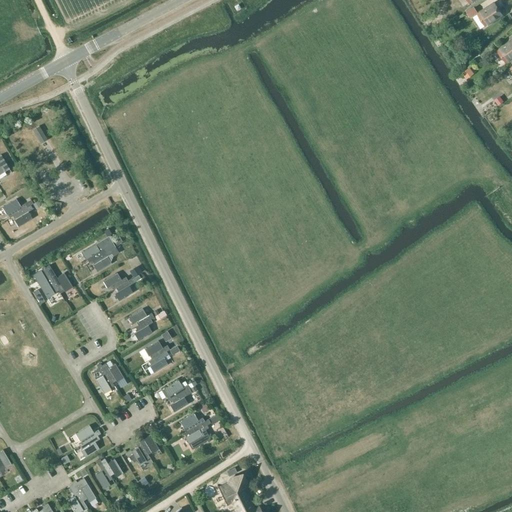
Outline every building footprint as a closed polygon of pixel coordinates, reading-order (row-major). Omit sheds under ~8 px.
[(494,3),(478,14),(485,25),(502,14),(494,3)] [(511,57),(511,39),(498,50),(506,62),(511,57)] [(39,126),(32,130),(40,143),(47,139),(39,126)] [(0,173),(9,168),(1,155),(0,155),(0,173)] [(12,216),(30,205),(33,203),(31,199),(20,205),(16,198),(2,207),(6,214),(7,213),(9,217),(12,216)] [(33,208),(30,205),(12,216),(14,219),(18,226),(32,218),(28,211),(33,208)] [(95,243),(81,252),(86,259),(86,258),(89,262),(92,260),(109,249),(115,246),(113,242),(108,235),(95,243)] [(109,249),(92,260),(94,264),(93,264),(97,271),(111,263),(110,262),(107,256),(111,254),(112,256),(118,252),(115,246),(109,249)] [(57,277),(49,265),(45,267),(58,290),(60,293),(64,290),(65,291),(72,286),(64,273),(57,277)] [(142,272),(138,265),(129,270),(133,277),(142,272)] [(40,270),(33,274),(39,284),(47,298),(55,293),(54,292),(58,290),(45,267),(40,270)] [(113,290),(116,288),(128,280),(125,276),(121,279),(117,272),(102,281),(107,287),(110,286),(113,290)] [(131,278),(128,280),(116,288),(118,291),(114,294),(119,300),(133,292),(129,285),(133,282),(131,278)] [(132,323),(136,321),(138,325),(150,318),(153,316),(151,312),(146,315),(142,308),(128,317),(132,323)] [(165,314),(163,310),(155,315),(157,319),(165,314)] [(152,322),(150,318),(138,325),(135,327),(137,331),(134,333),(138,340),(152,332),(148,325),(152,322)] [(149,355),(151,359),(166,351),(169,349),(167,344),(162,347),(158,340),(144,349),(148,356),(149,355)] [(177,345),(169,349),(172,354),(180,350),(177,345)] [(166,351),(151,359),(148,361),(150,365),(149,365),(154,372),(168,364),(164,357),(168,354),(166,351)] [(97,371),(96,369),(91,372),(95,379),(104,393),(111,389),(110,388),(114,385),(112,382),(101,365),(100,363),(97,365),(99,370),(97,371)] [(105,363),(101,365),(112,382),(116,380),(120,387),(127,383),(123,377),(115,363),(108,367),(105,363)] [(164,388),(161,390),(164,397),(165,396),(167,400),(171,398),(189,388),(187,384),(182,387),(178,380),(164,388)] [(191,392),(189,388),(171,398),(173,403),(170,405),(174,411),(188,403),(184,397),(191,392)] [(128,393),(122,396),(126,402),(131,399),(128,393)] [(198,404),(203,412),(209,408),(204,401),(198,404)] [(184,428),(186,431),(204,421),(202,417),(197,420),(193,413),(179,421),(183,428),(184,428)] [(186,431),(183,433),(186,437),(185,437),(189,444),(192,449),(210,438),(205,429),(200,431),(199,429),(207,424),(210,422),(208,419),(204,421),(186,431)] [(80,440),(82,443),(97,435),(100,433),(98,429),(93,432),(89,425),(75,433),(80,440)] [(137,437),(138,440),(148,454),(152,452),(152,453),(159,448),(150,435),(144,439),(141,434),(137,437)] [(99,438),(97,435),(82,443),(79,445),(82,449),(81,450),(85,457),(99,448),(95,441),(99,438)] [(133,443),(128,446),(131,451),(133,455),(137,461),(139,465),(146,460),(146,459),(149,457),(148,454),(138,440),(135,442),(138,446),(136,448),(133,443)] [(0,470),(6,467),(11,464),(3,450),(0,451),(0,470)] [(65,456),(59,459),(62,464),(67,462),(65,456)] [(104,458),(100,461),(102,464),(110,475),(114,473),(116,477),(123,473),(114,458),(107,463),(104,458)] [(112,478),(110,475),(102,464),(99,466),(101,471),(95,475),(103,489),(110,484),(108,481),(112,478)] [(87,473),(84,468),(78,472),(81,477),(87,473)] [(229,484),(220,489),(217,485),(227,505),(227,504),(232,501),(236,509),(250,502),(244,490),(246,483),(241,474),(231,478),(229,484)] [(148,482),(144,476),(139,479),(143,485),(148,482)] [(72,482),(71,482),(72,483),(72,484),(75,489),(83,500),(87,498),(89,501),(95,498),(87,484),(83,477),(76,482),(75,480),(72,482)] [(74,495),(67,500),(74,511),(78,511),(83,509),(81,506),(85,503),(83,500),(75,489),(72,484),(69,486),(72,491),(74,495)] [(43,508),(38,511),(52,511),(47,502),(42,506),(43,508)] [(253,510),(250,502),(236,509),(237,511),(262,511),(259,505),(258,505),(259,507),(253,510)]
